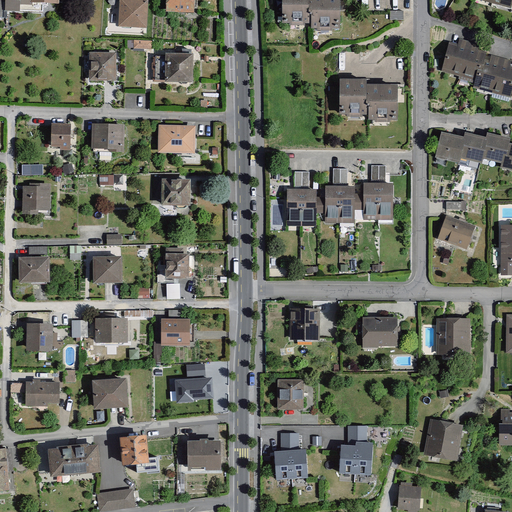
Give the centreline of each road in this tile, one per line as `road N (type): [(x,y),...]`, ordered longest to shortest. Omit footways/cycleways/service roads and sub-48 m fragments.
road 1 (residential): [(247,292),(420,293),(421,0)]
road 2 (residential): [(244,112),(12,112),(8,300)]
road 3 (residential): [(242,419),(3,443)]
road 4 (residential): [(8,300),(247,306)]
road 5 (unclassified): [(247,292),(244,112)]
road 6 (unknown): [(362,70),(414,24),(511,48)]
road 7 (residential): [(8,300),(3,443)]
road 8 (unknown): [(420,155),(289,153)]
